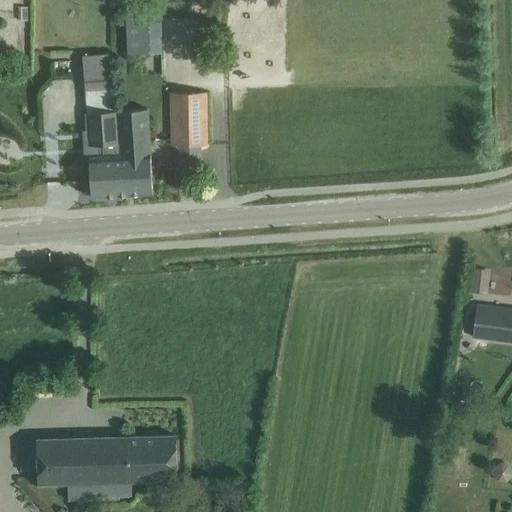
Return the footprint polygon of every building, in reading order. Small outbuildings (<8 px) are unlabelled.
[(129,53),(162,51),(160,3),(127,4),(129,53)] [(29,20),(29,7),(19,7),(19,20),(29,20)] [(111,72),(84,74),(86,89),(112,87),(111,72)] [(173,145),(179,145),(179,169),(202,169),(202,144),(207,144),(206,91),(173,92),(173,145)] [(153,193),(152,173),(151,153),(150,153),(149,139),(147,108),(118,110),(121,155),(122,155),(122,165),(126,165),(128,194),(153,193)] [(121,155),(118,110),(87,112),(89,145),(114,143),(115,155),(90,157),(92,197),(128,194),(126,165),(122,165),(122,155),(121,155)] [(511,340),(511,308),(478,304),(474,336),(511,340)] [(130,494),(131,480),(177,479),(176,435),(21,440),(22,460),(22,471),(39,470),(39,484),(69,484),(69,499),(119,497),(119,494),(130,494)] [(496,466),(495,472),(499,478),(505,479),(510,475),(511,469),(508,464),(501,463),(496,466)]
